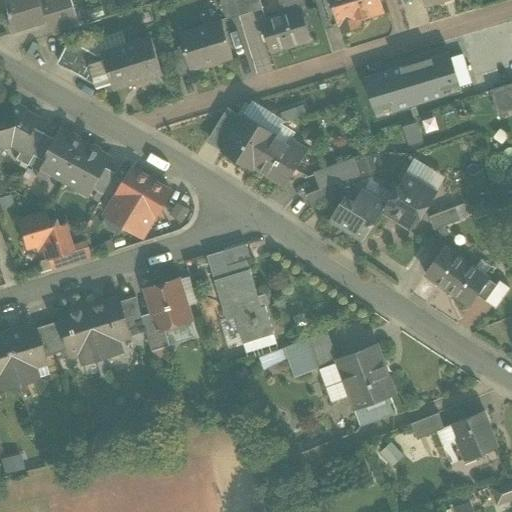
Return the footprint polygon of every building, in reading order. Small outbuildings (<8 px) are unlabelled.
[(62,0),(59,1),(58,0),(2,0),(7,14),(6,14),(12,31),(48,20),(48,22),(74,14),(70,0),(62,0)] [(233,0),(219,0),(225,20),(238,16),(233,0)] [(261,9),(258,0),(233,0),(238,16),(261,9)] [(302,0),(279,0),(284,16),(261,22),(270,52),(309,40),(301,14),(306,12),(302,0)] [(330,0),(315,0),(324,30),(338,26),(330,0)] [(379,0),(330,0),(338,26),(339,25),(342,34),(360,29),(357,20),(383,12),(379,0)] [(74,14),(48,22),(53,35),(79,28),(74,14)] [(222,23),(180,36),(183,49),(190,70),(191,70),(232,58),(222,23)] [(122,34),(79,47),(96,56),(102,55),(102,53),(126,46),(122,34)] [(126,46),(102,53),(102,55),(96,56),(85,78),(96,84),(109,78),(113,89),(162,74),(151,38),(126,46)] [(79,47),(71,43),(59,65),(85,78),(96,56),(79,47)] [(370,120),(456,91),(444,55),(453,52),(450,43),(354,75),(370,120)] [(58,54),(44,47),(40,55),(54,62),(58,54)] [(183,49),(168,54),(176,79),(192,74),(191,70),(190,70),(183,49)] [(511,82),(488,89),(495,113),(511,108),(511,82)] [(274,134),(280,125),(284,123),(253,105),(251,108),(246,105),(239,116),(227,108),(206,142),(221,152),(244,115),(274,134)] [(38,120),(14,106),(0,110),(0,147),(9,145),(19,150),(21,151),(34,129),(38,120)] [(281,116),(284,123),(301,117),(298,110),(281,116)] [(274,134),(244,115),(221,152),(251,171),(253,167),(272,137),(274,134)] [(407,142),(420,139),(416,122),(403,125),(407,142)] [(34,129),(21,151),(19,150),(14,160),(26,166),(32,156),(44,134),(34,129)] [(42,162),(42,163),(35,176),(46,182),(51,173),(64,181),(84,145),(59,131),(54,140),(42,162)] [(44,134),(32,156),(42,162),(54,140),(44,134)] [(307,150),(290,140),(287,145),(272,137),(253,167),(260,171),(262,167),(286,182),(307,150)] [(109,159),(84,145),(64,181),(79,189),(81,185),(92,191),(92,189),(104,168),(109,159)] [(358,172),(374,168),(370,153),(354,157),(358,172)] [(353,160),(314,174),(319,188),(358,174),(353,160)] [(115,173),(104,168),(92,189),(103,195),(115,173)] [(133,169),(117,196),(123,200),(113,217),(125,224),(151,180),(133,169)] [(434,195),(404,176),(385,207),(383,210),(409,226),(416,225),(434,195)] [(170,191),(151,180),(125,224),(137,231),(147,214),(154,218),(170,191)] [(330,186),(306,195),(311,208),(335,199),(330,186)] [(385,207),(361,192),(353,205),(344,199),(331,220),(364,241),(383,210),(385,207)] [(455,207),(429,217),(434,231),(460,221),(455,207)] [(47,223),(44,214),(16,223),(24,248),(33,245),(36,253),(44,250),(47,260),(72,252),(71,248),(64,224),(54,227),(53,221),(47,223)] [(121,231),(125,224),(113,217),(109,224),(121,231)] [(72,252),(47,260),(51,271),(92,258),(87,243),(71,248),(72,252)] [(222,252),(226,265),(245,259),(249,258),(245,245),(222,252)] [(466,264),(443,248),(424,275),(447,291),(466,264)] [(214,280),(249,270),(245,259),(226,265),(222,252),(207,257),(214,280)] [(490,267),(479,260),(473,269),(484,276),(490,267)] [(473,269),(466,264),(447,291),(469,306),(476,295),(488,279),(484,276),(473,269)] [(260,308),(249,270),(214,280),(226,320),(235,317),(243,344),(273,334),(265,306),(260,308)] [(178,279),(145,289),(152,313),(158,331),(164,330),(191,321),(178,279)] [(488,279),(476,295),(485,301),(496,285),(488,279)] [(496,285),(485,301),(495,309),(509,289),(499,282),(496,285)] [(135,298),(120,303),(128,331),(144,326),(141,317),(135,298)] [(118,299),(86,309),(102,359),(120,354),(117,342),(130,337),(128,331),(120,303),(118,299)] [(86,309),(55,318),(65,350),(67,357),(79,353),(83,365),(102,359),(86,309)] [(158,331),(152,313),(141,317),(144,326),(152,351),(169,346),(164,330),(158,331)] [(65,350),(56,322),(45,325),(54,354),(65,350)] [(54,354),(45,325),(32,329),(41,357),(54,354)] [(31,326),(2,335),(17,385),(35,380),(32,368),(43,364),(41,357),(32,329),(31,326)] [(2,335),(0,335),(0,390),(17,385),(2,335)] [(307,339),(284,348),(294,377),(317,368),(307,339)] [(376,347),(337,361),(361,425),(395,413),(389,395),(394,393),(376,347)] [(484,412),(444,428),(444,429),(437,432),(442,445),(457,439),(465,460),(495,448),(486,424),(488,423),(484,412)] [(438,413),(410,424),(417,440),(437,432),(444,429),(444,428),(438,413)] [(511,496),(508,483),(491,489),(497,505),(511,499),(511,496)]
